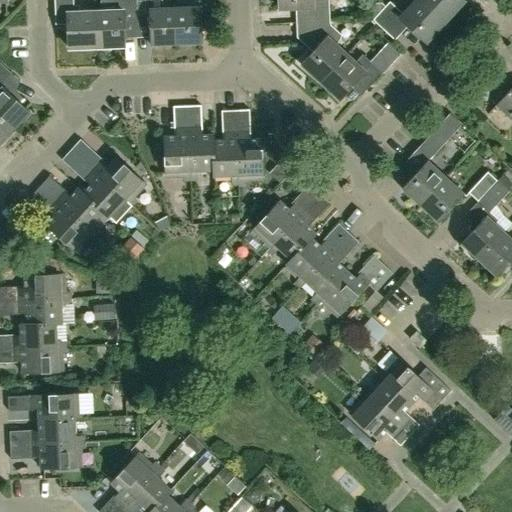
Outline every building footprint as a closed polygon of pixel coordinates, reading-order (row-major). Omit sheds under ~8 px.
[(123,23),(136,22),(134,0),(102,0),(101,1),(101,5),(101,11),(95,12),(96,29),(96,48),(124,47),(123,38),(123,23)] [(134,0),(136,22),(150,22),(151,46),(176,44),(175,8),(162,9),(161,0),(134,0)] [(279,0),(280,10),(296,9),(305,9),(306,23),(317,22),(330,22),(328,0),(279,0)] [(426,42),(445,21),(421,0),(415,0),(403,14),(390,1),(378,14),(400,34),(408,26),(426,42)] [(421,0),(445,21),(464,1),(462,0),(421,0)] [(176,44),(202,43),(201,7),(175,8),(176,44)] [(69,49),(96,48),(96,29),(95,12),(67,13),(69,49)] [(321,81),(339,61),(345,55),(337,48),(343,36),(330,25),(330,22),(317,22),(306,23),(296,23),(297,38),(313,52),(302,64),(321,81)] [(382,72),(363,55),(354,63),(345,55),(339,61),(321,81),(339,98),(356,80),(366,89),(382,72)] [(0,116),(13,129),(29,111),(18,101),(21,97),(3,80),(11,72),(0,62),(0,116)] [(511,85),(496,103),(511,117),(511,85)] [(190,180),(188,141),(187,105),(173,106),(174,135),(163,136),(165,176),(184,175),(184,180),(190,180)] [(202,135),(201,105),(187,105),(188,141),(190,180),(197,179),(196,170),(213,170),(213,176),(214,176),(212,134),(202,135)] [(250,138),(249,109),(235,110),(238,184),(244,184),(244,179),(263,179),(261,138),(250,138)] [(238,184),(235,110),(221,110),(222,140),(213,140),(213,134),(212,134),(214,176),(232,175),(233,184),(238,184)] [(0,143),(13,129),(0,116),(0,143)] [(428,155),(447,135),(438,127),(419,147),(428,155)] [(125,198),(132,205),(136,201),(132,197),(145,183),(115,156),(108,164),(80,138),(71,149),(125,198)] [(79,187),(78,188),(93,201),(109,216),(116,223),(132,205),(125,198),(71,149),(61,159),(89,185),(83,191),(79,187)] [(285,159),(279,166),(288,174),(294,167),(285,159)] [(419,204),(445,177),(427,160),(402,188),(419,204)] [(147,170),(141,161),(135,166),(143,174),(147,170)] [(478,202),(497,181),(487,172),(468,192),(478,201),(477,201),(478,202)] [(72,215),(95,236),(99,232),(97,230),(109,216),(93,201),(78,188),(71,195),(50,175),(40,186),(72,215)] [(438,222),(464,194),(445,177),(419,204),(438,222)] [(478,258),(503,232),(494,224),(499,220),(489,211),(508,191),(497,181),(478,202),(486,209),(467,229),(471,232),(461,243),(478,258)] [(287,229),(318,195),(307,185),(287,207),(279,200),(252,229),(266,242),(263,245),(268,250),(287,229)] [(91,241),(95,236),(40,186),(31,196),(52,216),(45,224),(75,251),(87,238),(91,241)] [(287,264),(316,233),(308,226),(328,204),(318,195),(287,229),(268,250),(272,254),(278,247),(290,258),(286,263),(287,264)] [(160,231),(172,225),(168,216),(155,222),(160,231)] [(305,280),(349,232),(338,222),(318,244),(312,237),(316,233),(287,264),(300,276),(294,282),(299,287),(305,280)] [(139,232),(135,237),(144,245),(149,240),(139,232)] [(316,303),(331,287),(347,270),(339,263),(359,241),(349,232),(305,280),(317,292),(311,298),(316,303)] [(511,240),(503,232),(478,258),(497,275),(507,264),(510,268),(511,265),(511,240)] [(231,250),(224,243),(212,257),(218,263),(231,250)] [(115,255),(127,266),(135,257),(123,246),(115,255)] [(376,291),(393,272),(374,255),(353,276),(347,270),(331,287),(316,303),(320,307),(323,303),(337,316),(367,283),(376,291)] [(25,286),(0,286),(0,301),(71,299),(70,292),(66,292),(65,273),(60,274),(59,261),(46,256),(43,262),(44,274),(24,275),(25,286)] [(105,293),(105,281),(96,281),(97,293),(105,293)] [(0,314),(26,314),(26,323),(20,323),(20,325),(62,323),(62,305),(71,304),(71,299),(0,301),(0,314)] [(115,306),(94,308),(95,319),(115,318),(115,306)] [(291,331),(300,320),(292,312),(282,322),(291,331)] [(57,341),(56,324),(63,324),(62,323),(20,325),(21,335),(0,335),(0,349),(67,347),(66,340),(57,341)] [(348,345),(353,341),(352,334),(347,329),(340,337),(348,345)] [(420,347),(427,340),(417,330),(410,337),(420,347)] [(309,345),(318,353),(320,352),(326,345),(317,336),(309,345)] [(63,371),(62,353),(67,353),(67,347),(0,349),(0,363),(22,363),(22,373),(63,371)] [(307,367),(318,377),(330,364),(319,354),(307,367)] [(423,380),(398,358),(386,372),(383,369),(378,374),(385,381),(386,380),(412,404),(419,396),(433,409),(451,390),(431,371),(423,380)] [(386,380),(385,381),(374,393),(367,387),(362,391),(379,407),(410,435),(420,424),(405,411),(412,404),(386,380)] [(410,435),(379,407),(362,391),(359,395),(362,399),(350,412),(379,439),(386,432),(401,445),(410,435)] [(79,413),(79,394),(9,397),(9,412),(38,411),(38,420),(75,420),(84,419),(83,412),(79,413)] [(511,409),(507,405),(494,419),(511,436),(511,409)] [(76,437),(75,420),(38,420),(39,431),(10,432),(11,446),(85,442),(85,437),(76,437)] [(188,453),(195,446),(188,439),(186,442),(181,447),(188,453)] [(86,449),(100,448),(100,442),(85,442),(11,446),(11,459),(40,458),(41,468),(81,467),(80,449),(86,448),(86,449)] [(152,465),(139,453),(112,483),(119,489),(99,511),(100,511),(117,511),(160,466),(155,462),(152,465)] [(150,511),(171,489),(158,477),(164,470),(160,466),(117,511),(136,511),(140,508),(143,511),(150,511)] [(228,482),(234,475),(226,468),(220,474),(228,482)] [(252,488),(245,496),(252,503),(260,496),(252,488)] [(181,506),(168,494),(172,490),(171,489),(150,511),(182,511),(191,503),(186,499),(181,506)] [(194,511),(193,511),(195,508),(191,503),(182,511),(194,511)]
